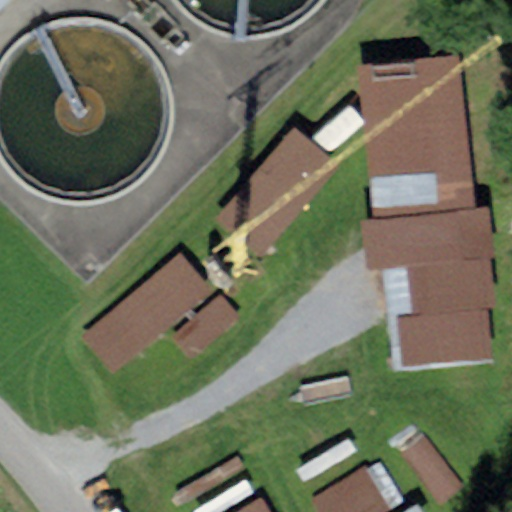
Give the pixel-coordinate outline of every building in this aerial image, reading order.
[(459,72),(360,82),(375,233),(360,234),(365,280),(383,278),(393,380),(493,371),(487,317),(497,315),(487,213),(472,214),(459,72)] [(291,137),(216,228),(261,265),(337,174),(291,137)] [(185,259),(82,337),(112,377),(215,299),(185,259)] [(336,431),(283,459),(311,511),(346,511),(372,499),(336,431)] [(422,433),(397,453),(436,502),(461,481),(422,433)] [(268,511),(262,502),(243,511),(268,511)]
